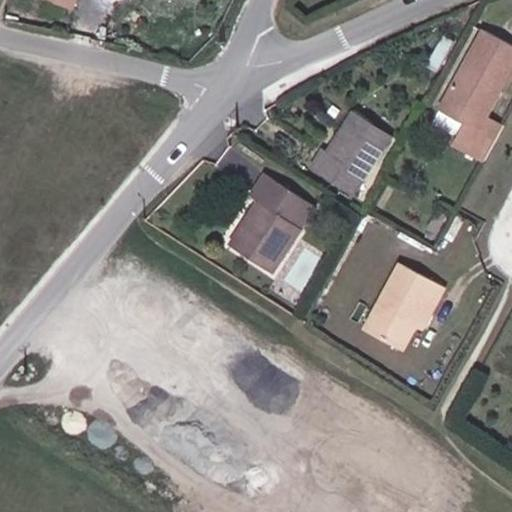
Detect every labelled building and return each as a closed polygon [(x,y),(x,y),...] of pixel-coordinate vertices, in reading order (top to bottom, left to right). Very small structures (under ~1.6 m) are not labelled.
[(50,0),(72,9),(75,0),(50,0)] [(511,71),(511,44),(483,30),(441,108),(466,122),(460,133),(454,145),(485,161),(503,124),(488,117),(511,71)] [(435,119),(460,133),(466,122),(441,108),(435,119)] [(324,152),(315,165),(356,191),(391,138),(356,115),(330,155),(324,152)] [(252,196),(260,201),(230,245),(273,274),(317,207),(267,173),(252,196)] [(429,300),(437,304),(447,288),(401,263),(366,329),(404,348),(417,324),(429,300)] [(425,328),(437,304),(429,300),(417,324),(425,328)]
